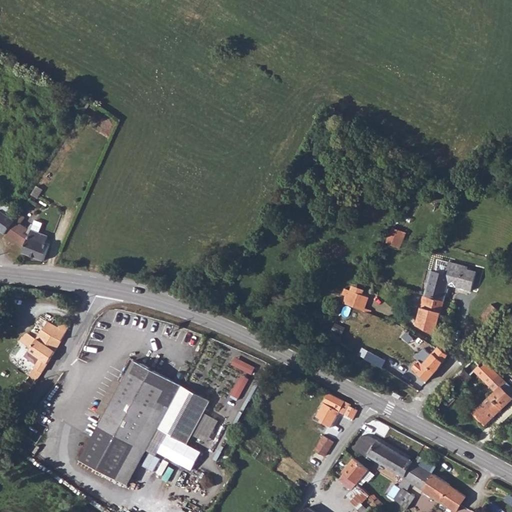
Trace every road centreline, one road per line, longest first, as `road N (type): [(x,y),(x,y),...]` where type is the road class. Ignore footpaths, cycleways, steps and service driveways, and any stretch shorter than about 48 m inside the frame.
road 1 (secondary): [(373,401),(256,340),(99,286)]
road 2 (unclassified): [(0,445),(30,409),(99,286)]
road 3 (unclassified): [(373,401),(301,511)]
